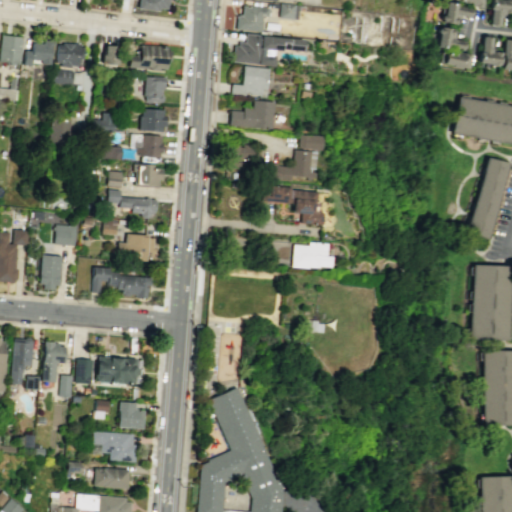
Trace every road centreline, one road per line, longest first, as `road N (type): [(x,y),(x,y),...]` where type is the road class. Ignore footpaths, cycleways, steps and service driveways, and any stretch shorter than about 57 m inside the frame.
road 1 (tertiary): [(163,511),(204,0)]
road 2 (residential): [(202,30),(0,6)]
road 3 (residential): [(180,320),(0,306)]
